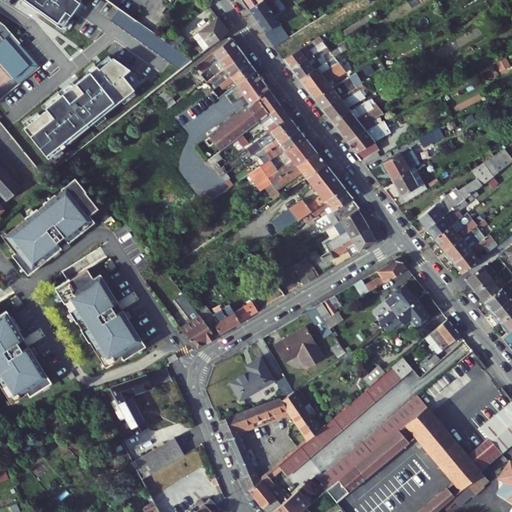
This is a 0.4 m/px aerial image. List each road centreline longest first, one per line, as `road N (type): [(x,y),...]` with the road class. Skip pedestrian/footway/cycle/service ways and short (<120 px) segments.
road 1 (residential): [(403,237),(210,350),(195,367),(195,399),(246,509)]
road 2 (tertiary): [(403,237),(222,0)]
road 3 (tertiary): [(511,376),(403,237)]
